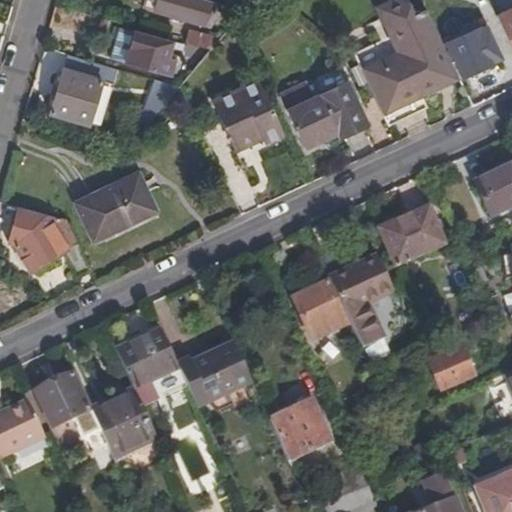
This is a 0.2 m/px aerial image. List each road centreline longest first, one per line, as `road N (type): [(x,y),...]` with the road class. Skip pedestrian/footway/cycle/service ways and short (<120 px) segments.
road 1 (residential): [(0,352),(511,113)]
road 2 (residential): [(38,0),(0,137)]
